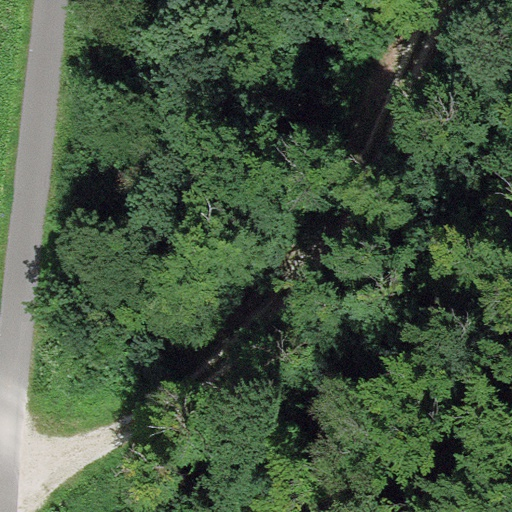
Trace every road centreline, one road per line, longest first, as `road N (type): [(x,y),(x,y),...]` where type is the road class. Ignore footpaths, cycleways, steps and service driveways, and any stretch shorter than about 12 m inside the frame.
road 1 (track): [(0,440),(65,448),(123,427),(215,364),(352,193),(440,0)]
road 2 (track): [(18,511),(69,0)]
